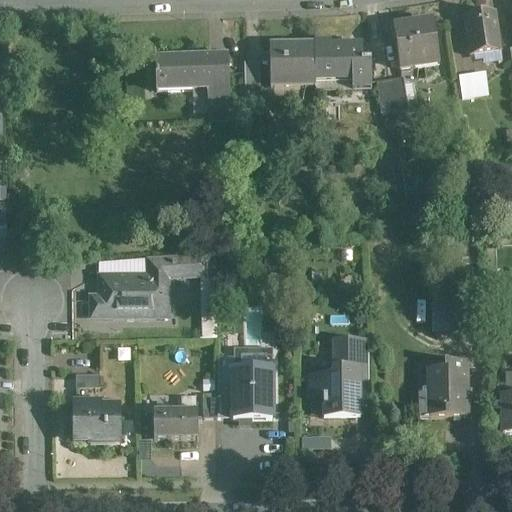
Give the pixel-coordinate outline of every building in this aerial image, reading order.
[(494,14),(464,19),(468,44),(466,44),(468,54),(469,54),(469,58),(500,53),(494,14)] [(432,24),(393,29),(399,72),(400,72),(401,79),(402,79),(401,72),(414,70),(413,64),(438,60),(432,24)] [(362,47),(331,47),(330,43),(314,44),(314,49),(315,85),(352,84),(352,93),(371,92),(370,65),(362,66),(362,47)] [(307,49),(293,49),(269,49),(270,90),(315,89),(315,85),(314,49),(307,49)] [(227,59),(206,60),(208,92),(209,123),(230,122),(227,59)] [(206,60),(155,62),(156,94),(208,92),(206,60)] [(259,65),(244,65),(244,95),(259,95),(259,65)] [(484,76),(471,77),(474,99),(487,98),(484,76)] [(471,77),(458,79),(462,101),(474,99),(471,77)] [(402,80),(388,82),(393,114),(407,112),(402,80)] [(388,82),(376,84),(380,116),(393,114),(388,82)] [(201,259),(147,262),(148,280),(165,279),(166,282),(203,279),(201,259)] [(148,280),(100,281),(100,301),(91,302),(92,322),(166,320),(166,282),(165,279),(148,280)] [(483,309),(454,309),(455,334),(483,333),(483,309)] [(367,344),(332,344),(333,379),(309,380),(309,402),(321,402),(322,410),(323,410),(324,420),(351,419),(351,422),(354,422),(353,396),(350,396),(349,384),(368,383),(367,344)] [(465,365),(443,366),(443,371),(427,372),(428,397),(417,398),(418,421),(466,420),(465,365)] [(272,374),(233,374),(233,398),(233,421),(233,423),(270,423),(270,396),(272,396),(272,374)] [(99,380),(75,379),(75,393),(99,393),(99,380)] [(217,422),(217,398),(202,398),(202,422),(217,422)] [(233,398),(217,398),(217,422),(233,421),(233,398)] [(511,399),(501,399),(501,437),(511,436),(511,399)] [(100,413),(100,409),(72,409),(72,446),(88,446),(88,447),(118,447),(118,412),(100,413)] [(196,415),(153,415),(153,444),(197,444),(196,415)]
